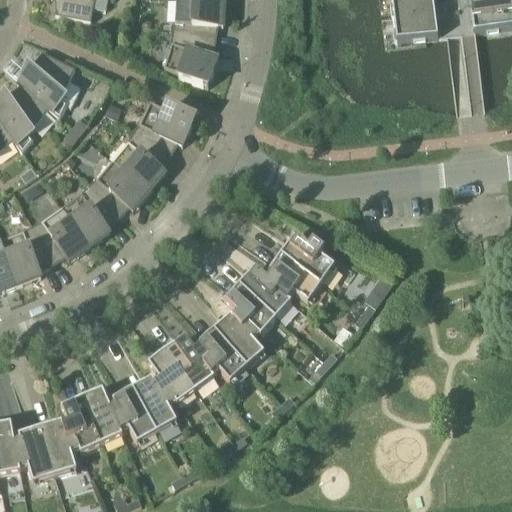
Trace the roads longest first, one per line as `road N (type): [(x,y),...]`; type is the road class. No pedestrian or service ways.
road 1 (residential): [(0,340),(78,309),(134,273),(196,207),(230,153)]
road 2 (unclassified): [(230,153),(285,182),(324,189),(477,175)]
road 3 (residential): [(477,175),(457,0)]
road 4 (residential): [(230,153),(258,62),(265,0)]
